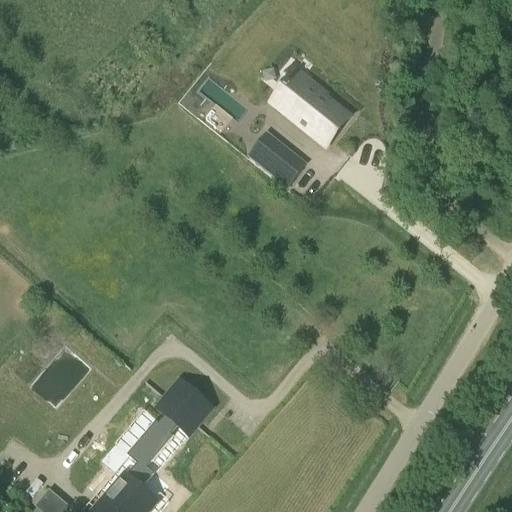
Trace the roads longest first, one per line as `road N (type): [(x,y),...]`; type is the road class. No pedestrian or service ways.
road 1 (track): [(439,0),(426,114),(431,170),(454,210),(511,256)]
road 2 (unclassified): [(366,511),(511,271)]
